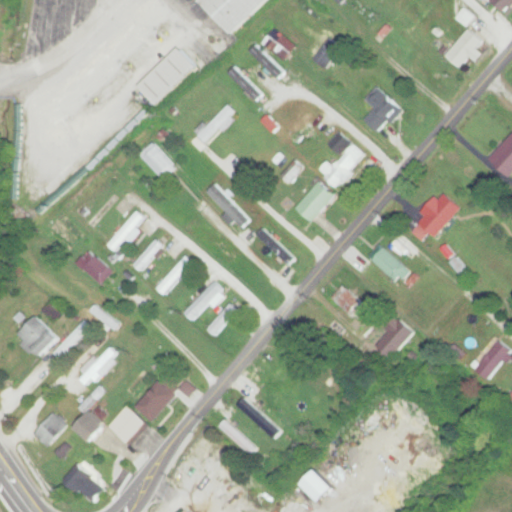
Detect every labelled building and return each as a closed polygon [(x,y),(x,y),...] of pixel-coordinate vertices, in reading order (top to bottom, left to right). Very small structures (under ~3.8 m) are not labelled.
[(269,0),(202,0),(201,1),(233,34),(269,0)] [(507,14),(511,7),(511,0),(492,0),(507,14)] [(400,65),(415,50),(388,24),(374,39),(400,65)] [(265,42),(285,62),(298,49),(278,29),(265,42)] [(448,57),(464,69),(485,42),(470,30),(448,57)] [(255,53),(282,79),(287,73),(260,48),(255,53)] [(199,69),(181,49),(139,87),(157,107),(199,69)] [(260,101),(267,95),(240,68),(233,74),(260,101)] [(381,135),(405,111),(381,88),(369,101),(379,111),(368,122),(381,135)] [(199,137),(207,145),(238,114),(231,106),(199,137)] [(316,130),(310,122),(289,139),(296,147),(316,130)] [(511,178),(511,139),(492,159),(511,179),(511,178)] [(166,181),(179,169),(155,144),(143,156),(166,181)] [(292,184),(306,170),(298,162),(284,177),(292,184)] [(315,224),(338,197),(322,183),(299,209),(315,224)] [(253,222),(218,186),(211,194),(245,229),(253,222)] [(464,215),(450,195),(420,215),(434,235),(464,215)] [(133,245),(144,234),(138,228),(147,219),(140,213),(108,245),(116,254),(129,241),(133,245)] [(290,267),(297,261),(266,230),(259,237),(290,267)] [(396,247),(412,262),(422,252),(405,237),(396,247)] [(165,248),(159,241),(134,265),(140,272),(165,248)] [(394,280),(399,275),(404,281),(412,274),(385,245),(372,257),(394,280)] [(102,286),(115,273),(94,252),(81,265),(102,286)] [(196,265),(188,258),(158,288),(165,295),(196,265)] [(186,313),(195,322),(225,292),(216,283),(186,313)] [(356,318),(368,308),(347,287),(336,298),(356,318)] [(209,330),(216,336),(240,311),(232,305),(209,330)] [(94,312),(115,329),(119,324),(98,307),(94,312)] [(61,339),(39,317),(21,335),(43,357),(61,339)] [(418,334),(402,319),(378,344),(394,360),(418,334)] [(93,328),(87,322),(57,353),(64,359),(93,328)] [(494,383),(511,357),(511,348),(501,340),(478,371),(494,383)] [(79,376),(88,388),(122,364),(113,352),(79,376)] [(137,407),(153,422),(182,392),(166,376),(137,407)] [(241,405),(277,441),(284,433),(249,398),(241,405)] [(111,428),(130,445),(149,424),(129,407),(111,428)] [(107,433),(98,414),(80,423),(88,442),(107,433)] [(49,448),(70,427),(58,415),(37,435),(49,448)] [(222,428),(253,457),(259,450),(228,422),(222,428)] [(193,491),(205,478),(186,459),(173,471),(193,491)]
